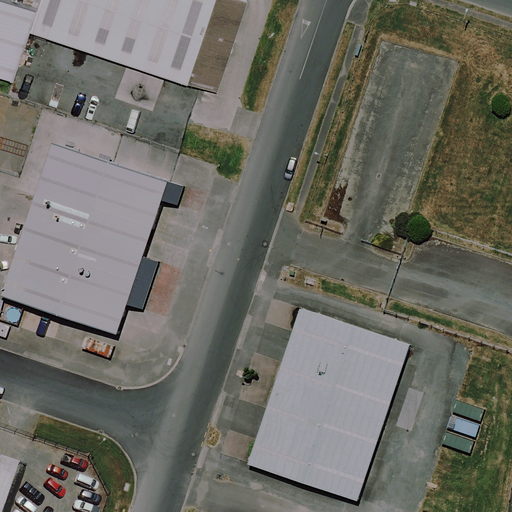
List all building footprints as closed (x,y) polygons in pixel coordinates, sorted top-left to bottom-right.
[(0,0),(0,73),(15,79),(39,11),(5,0),(0,0)] [(248,2),(243,0),(42,0),(39,11),(32,30),(218,92),(248,2)] [(175,184),(59,146),(8,300),(124,338),(175,184)] [(416,347),(307,311),(255,467),(364,503),(416,347)] [(0,511),(10,511),(23,474),(0,466),(0,511)]
